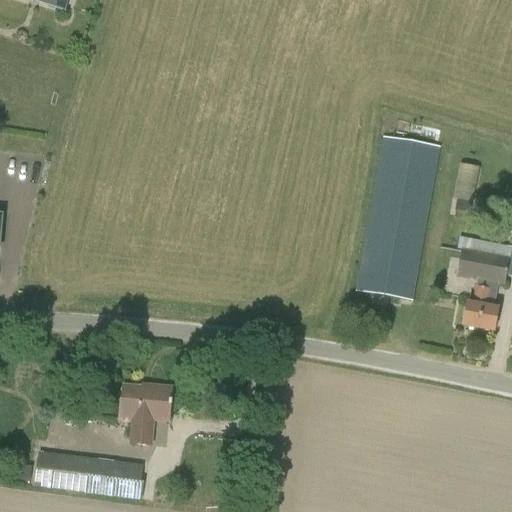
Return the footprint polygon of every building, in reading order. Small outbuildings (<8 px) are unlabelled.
[(22,0),(29,2),(29,0),(65,12),(68,0),(22,0)] [(414,303),(441,149),(383,139),(355,293),(414,303)] [(457,201),(455,212),(470,215),(479,169),(473,167),(460,165),(453,200),(457,201)] [(498,311),(493,310),(498,287),(505,288),(507,277),(511,277),(511,257),(510,258),(511,248),(511,237),(501,236),(500,241),(463,235),(462,239),(460,252),(456,277),(476,281),(471,306),(467,305),(463,329),(494,335),(498,311)] [(152,449),(153,423),(169,424),(169,420),(172,389),(148,387),(148,389),(123,387),(120,420),(131,421),(129,447),(152,449)] [(143,467),(127,465),(39,454),(35,489),(139,503),(143,467)]
